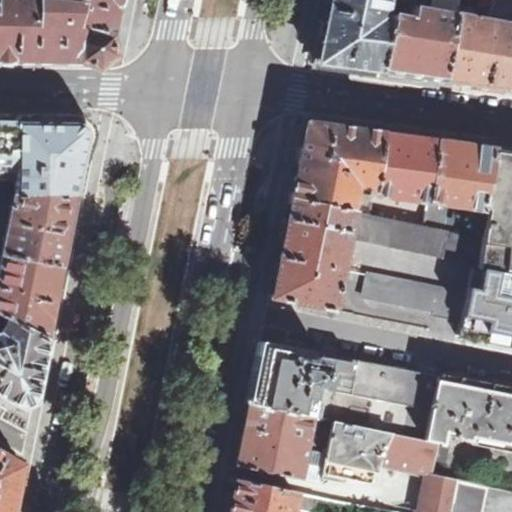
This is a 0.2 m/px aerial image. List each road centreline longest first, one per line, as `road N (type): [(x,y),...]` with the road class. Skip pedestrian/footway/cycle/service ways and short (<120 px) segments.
road 1 (primary): [(144,202),(81,511)]
road 2 (residential): [(511,372),(225,322)]
road 3 (residential): [(144,202),(102,253),(59,466)]
road 4 (residential): [(243,90),(511,123)]
road 5 (primary): [(154,511),(192,308),(212,252)]
road 6 (residential): [(184,511),(225,322)]
road 7 (primary): [(212,252),(243,90)]
road 8 (tertiary): [(0,84),(163,85)]
